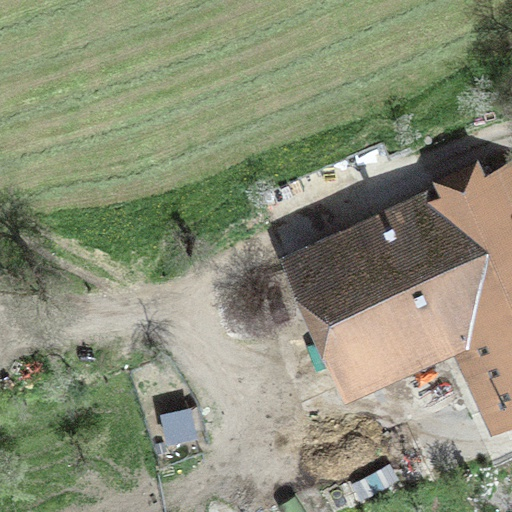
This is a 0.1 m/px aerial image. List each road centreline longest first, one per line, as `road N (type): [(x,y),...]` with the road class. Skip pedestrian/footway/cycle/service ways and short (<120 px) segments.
road 1 (track): [(511,142),(425,167),(96,312),(0,310)]
road 2 (track): [(151,511),(246,453),(145,294)]
road 3 (track): [(511,423),(473,443),(246,453)]
